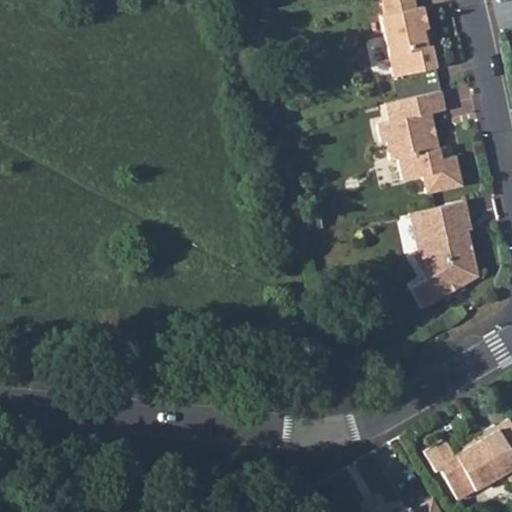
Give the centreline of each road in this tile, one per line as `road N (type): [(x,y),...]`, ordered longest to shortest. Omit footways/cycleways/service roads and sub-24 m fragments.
road 1 (residential): [(0,406),(313,432),(365,426),(511,343)]
road 2 (residential): [(511,171),(475,0)]
